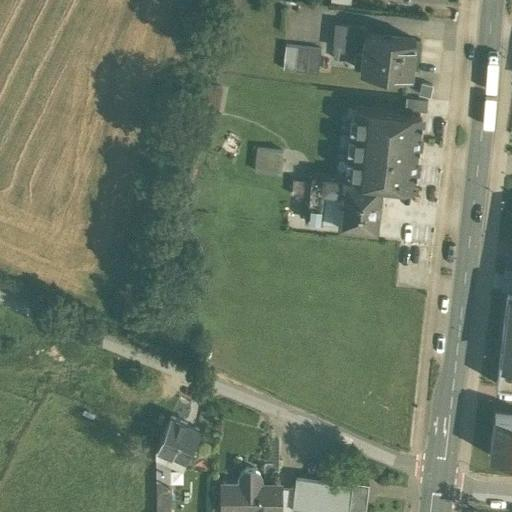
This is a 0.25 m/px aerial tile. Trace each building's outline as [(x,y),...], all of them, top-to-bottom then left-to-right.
[(414,36),(365,29),(366,24),(335,21),(332,45),(363,48),(360,67),(410,73),(414,36)] [(320,45),(285,42),(282,66),(318,70),(320,45)] [(222,86),(204,82),(198,113),(215,117),(222,86)] [(420,94),(431,95),(432,86),(421,85),(420,94)] [(427,97),(405,95),(404,107),(426,109),(427,97)] [(421,114),(357,107),(355,133),(348,132),(348,133),(347,150),(346,150),(346,151),(353,152),(350,177),(380,180),(380,181),(414,185),(421,114)] [(283,148),(257,146),(254,168),(281,171),(283,148)] [(343,176),(311,172),(306,217),(338,221),(343,176)] [(350,177),(343,176),(338,221),(375,225),(380,181),(380,180),(350,177)] [(511,277),(511,289),(507,289),(496,383),(511,384),(511,277)] [(511,414),(495,413),(492,435),(489,455),(511,457),(511,414)] [(199,429),(171,417),(158,448),(186,460),(199,429)] [(170,462),(157,456),(157,484),(170,483),(170,462)] [(241,472),(239,476),(239,483),(223,483),(223,509),(246,508),(246,511),(280,511),(280,488),(280,484),(260,484),(260,477),(260,473),(257,470),(254,467),(250,466),(247,467),(243,469),(241,472)] [(364,511),(368,485),(295,477),(292,508),(318,511),(330,511),(364,511)] [(170,483),(157,484),(157,511),(170,511),(171,483),(170,483)] [(292,488),(280,488),(280,511),(292,511),(292,508),(292,488)]
